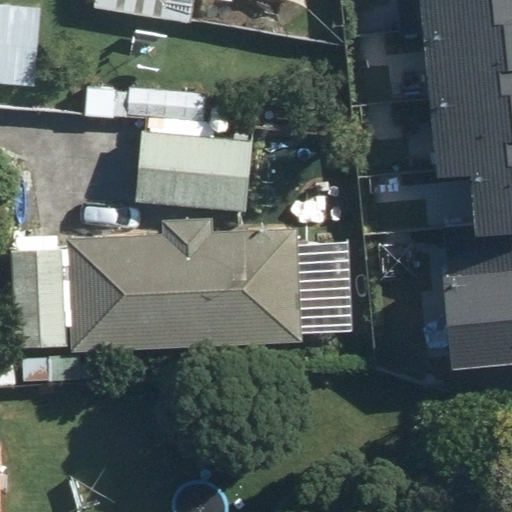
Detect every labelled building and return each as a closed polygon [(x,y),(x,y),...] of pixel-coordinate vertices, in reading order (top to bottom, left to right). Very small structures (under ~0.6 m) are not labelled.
[(51,2),(22,0),(5,0),(0,72),(0,84),(44,88),(51,2)] [(107,0),(107,6),(200,15),(201,0),(107,0)] [(511,0),(409,0),(443,347),(511,340),(511,0)] [(217,90),(88,84),(87,110),(215,117),(217,90)] [(143,195),(260,202),(264,134),(147,127),(143,195)] [(14,346),(29,346),(29,377),(89,377),(89,345),(310,345),(309,226),(217,226),(217,216),(166,216),(166,232),(66,232),(66,246),(14,246),(14,346)] [(20,368),(0,365),(0,389),(18,391),(20,368)] [(0,511),(8,511),(11,442),(0,441),(0,511)]
